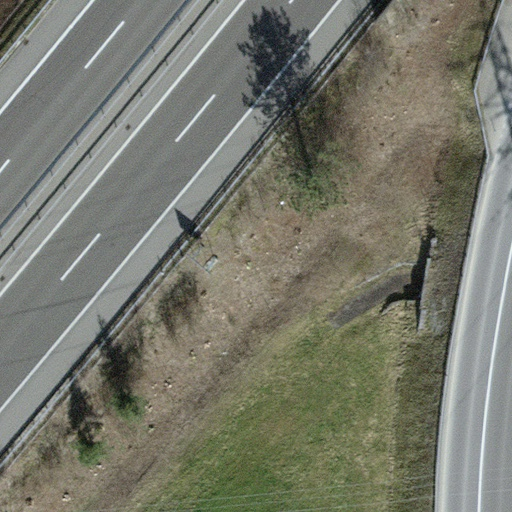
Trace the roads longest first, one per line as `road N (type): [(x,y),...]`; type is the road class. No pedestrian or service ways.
road 1 (motorway): [(0,355),(293,0)]
road 2 (secondary): [(511,242),(478,511)]
road 3 (track): [(294,326),(412,280),(511,295)]
road 4 (motorway): [(140,0),(0,169)]
